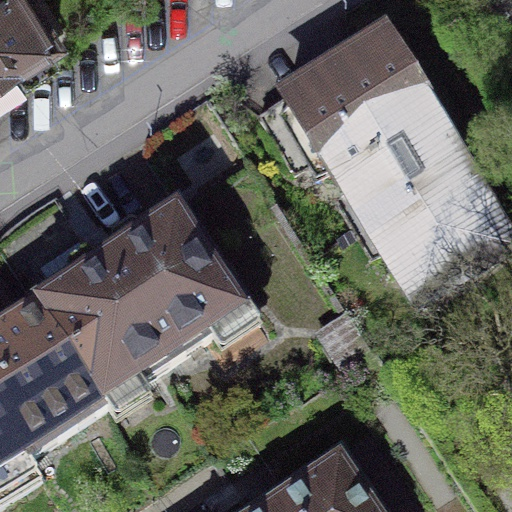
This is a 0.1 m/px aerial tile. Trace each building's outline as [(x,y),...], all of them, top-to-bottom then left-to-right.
[(0,0),(0,73),(56,38),(32,0),(0,0)] [(344,68),(259,121),(294,177),(320,161),(336,186),(340,183),(419,310),(511,252),(511,249),(433,124),(437,122),(387,41),(344,68)] [(33,304),(107,412),(108,411),(106,408),(139,386),(141,389),(213,340),(211,337),(249,311),(178,207),(106,255),(33,304)] [(30,464),(107,412),(33,304),(2,325),(4,329),(0,330),(0,511),(43,483),(30,464)] [(375,359),(343,316),(329,325),(314,335),(344,380),(375,359)] [(254,511),(380,511),(341,454),(266,504),(254,511)]
